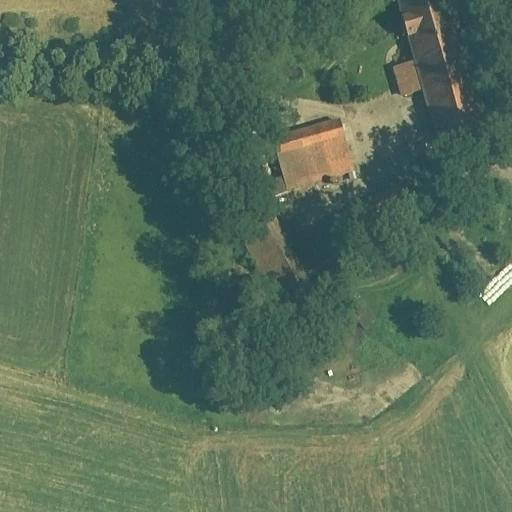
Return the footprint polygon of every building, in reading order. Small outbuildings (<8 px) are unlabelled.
[(443,0),(404,0),(423,67),(401,73),(409,101),(430,95),(443,141),(481,131),(443,0)] [(344,114),(269,136),(282,182),(333,167),(336,180),(361,172),(344,114)] [(398,183),(337,217),(350,239),(411,205),(398,183)] [(306,279),(264,206),(235,223),(276,296),(306,279)] [(372,318),(355,298),(344,308),(361,327),(372,318)]
